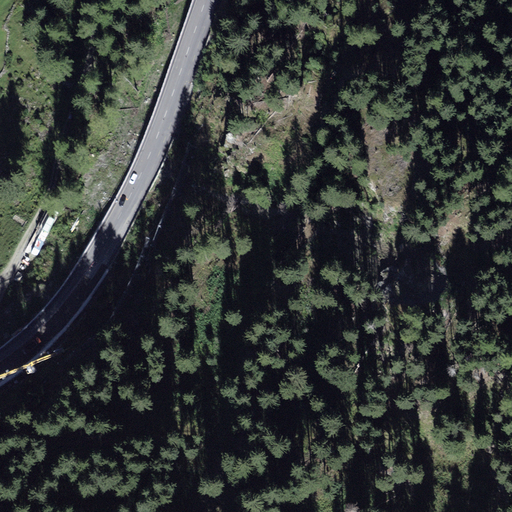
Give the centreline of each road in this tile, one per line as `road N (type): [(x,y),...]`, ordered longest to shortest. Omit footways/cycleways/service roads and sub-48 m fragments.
road 1 (primary): [(0,360),(67,305),(96,267),(159,145),(212,0)]
road 2 (track): [(0,295),(48,198),(102,0)]
